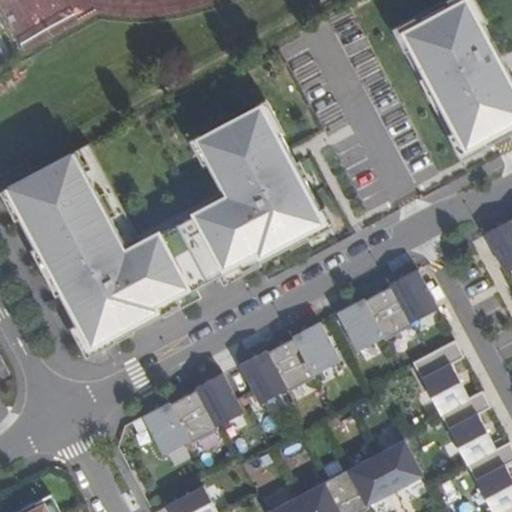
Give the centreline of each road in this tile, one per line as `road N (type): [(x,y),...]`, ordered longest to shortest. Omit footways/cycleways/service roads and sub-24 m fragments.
road 1 (residential): [(65,419),(511,189)]
road 2 (residential): [(65,419),(0,310)]
